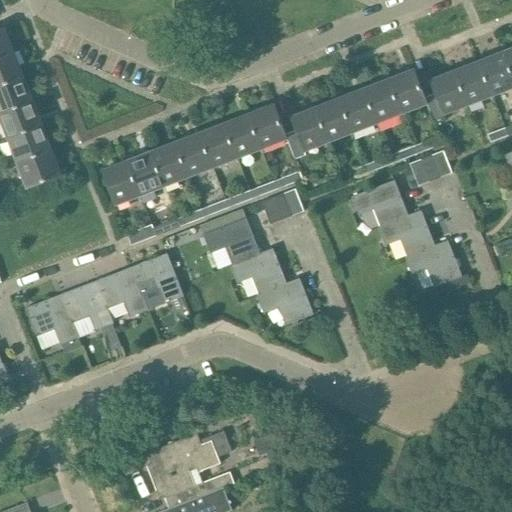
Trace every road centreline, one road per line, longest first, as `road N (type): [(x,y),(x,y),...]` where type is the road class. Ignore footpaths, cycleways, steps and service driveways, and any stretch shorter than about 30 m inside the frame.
road 1 (residential): [(420,0),(236,78),(208,81),(48,14),(40,0)]
road 2 (residential): [(45,411),(227,344),(364,397)]
road 3 (residential): [(364,397),(481,350),(502,332),(498,299),(455,187)]
road 4 (residential): [(364,397),(303,223)]
